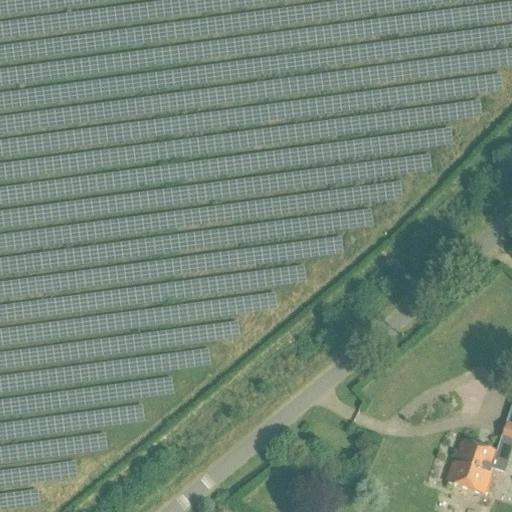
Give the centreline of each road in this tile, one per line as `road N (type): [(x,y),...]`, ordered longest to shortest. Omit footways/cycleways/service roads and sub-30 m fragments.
road 1 (unclassified): [(170,511),(474,252),(511,210)]
road 2 (unknown): [(314,389),(392,444),(449,442),(479,428)]
